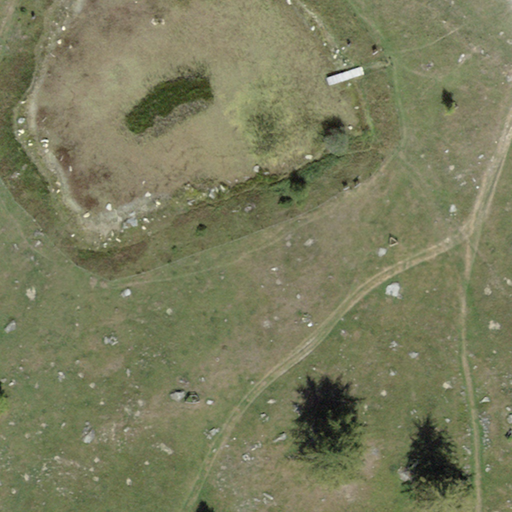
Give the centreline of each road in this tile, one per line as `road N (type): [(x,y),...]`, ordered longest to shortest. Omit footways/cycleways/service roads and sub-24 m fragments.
road 1 (track): [(183,511),(247,395),(310,344),(357,290),(465,238)]
road 2 (track): [(477,511),(458,339),(465,238)]
road 3 (track): [(511,45),(467,22),(392,54),(358,0)]
road 4 (track): [(465,238),(511,111)]
